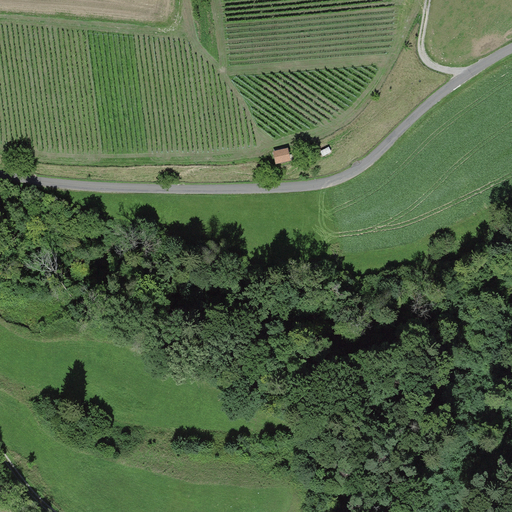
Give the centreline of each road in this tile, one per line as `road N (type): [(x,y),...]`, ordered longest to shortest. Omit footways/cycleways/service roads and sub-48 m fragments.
road 1 (unclassified): [(511,50),(470,73),(364,165),(329,182),(170,189),(0,175)]
road 2 (track): [(180,0),(180,19),(0,11)]
